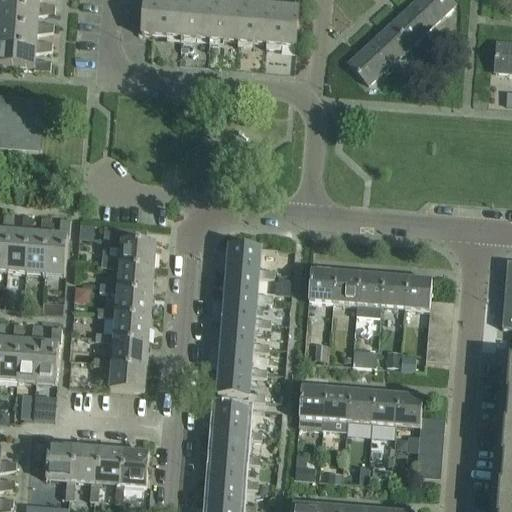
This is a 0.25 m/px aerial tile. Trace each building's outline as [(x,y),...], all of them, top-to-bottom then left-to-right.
[(0,0),(0,11),(38,15),(38,17),(53,16),(54,8),(38,7),(38,0),(0,0)] [(448,0),(421,0),(414,8),(435,28),(456,8),(448,0)] [(144,3),(141,38),(152,39),(159,39),(179,41),(181,41),(184,7),(180,6),(159,5),(157,4),(144,3)] [(184,7),(181,41),(209,44),(212,9),(210,9),(184,7)] [(392,28),(412,49),(435,28),(414,8),(392,28)] [(212,9),(209,44),(236,46),(238,46),(241,11),(238,11),(212,9)] [(0,11),(0,31),(36,34),(36,36),(52,35),(52,27),(37,26),(37,17),(38,17),(38,15),(0,11)] [(241,11),(238,46),(266,48),(268,14),(241,11)] [(268,14),(266,48),(295,51),(298,16),(268,14)] [(392,28),(370,48),(391,68),(412,49),(392,28)] [(0,31),(0,50),(35,53),(35,55),(50,54),(51,46),(35,45),(36,36),(36,34),(0,31)] [(495,75),(511,76),(511,47),(498,46),(495,75)] [(369,89),(391,68),(370,48),(349,67),(369,89)] [(0,69),(33,72),(33,74),(49,73),(49,65),(34,63),(34,55),(35,55),(35,53),(0,50),(0,69)] [(0,153),(41,156),(45,104),(0,100),(0,153)] [(0,276),(7,277),(10,235),(14,235),(13,235),(10,219),(3,218),(2,234),(0,234),(0,276)] [(10,235),(7,277),(26,279),(29,237),(32,237),(31,237),(30,221),(22,220),(21,236),(14,235),(10,235)] [(29,237),(26,279),(45,280),(48,238),(51,239),(52,239),(51,238),(48,222),(41,222),(39,237),(32,237),(29,237)] [(48,238),(45,280),(64,282),(68,240),(69,240),(67,224),(59,223),(58,239),(52,239),(51,239),(48,238)] [(104,231),(101,263),(120,265),(119,269),(155,273),(157,247),(146,246),(147,234),(104,231)] [(228,248),(226,273),(259,277),(259,282),(274,282),(274,274),(259,274),(261,251),(228,248)] [(118,273),(116,289),(118,289),(118,294),(153,297),(155,273),(119,269),(120,265),(101,263),(100,271),(118,273)] [(511,511),(511,265),(510,266),(507,265),(502,332),(511,332),(511,362),(509,362),(507,396),(509,396),(506,424),(505,424),(502,458),(504,459),(501,487),(500,487),(497,511),(511,511)] [(226,273),(224,300),(256,303),(257,306),(272,307),(273,299),(258,298),(259,282),(259,277),(226,273)] [(308,306),(332,308),(335,275),(310,274),(308,306)] [(335,275),(332,308),(356,310),(359,277),(335,275)] [(359,277),(356,310),(358,310),(357,320),(380,322),(381,312),(380,312),(382,279),(359,277)] [(382,279),(380,312),(381,312),(403,313),(406,281),(382,279)] [(431,283),(406,281),(403,313),(429,315),(430,305),(431,283)] [(116,297),(114,314),(116,314),(116,319),(151,322),(153,297),(118,294),(118,289),(116,289),(99,288),(99,296),(116,297)] [(6,300),(5,309),(13,310),(13,300),(6,300)] [(224,300),(222,323),(255,326),(255,331),(270,332),(270,324),(255,323),(257,307),(257,306),(256,303),(224,300)] [(430,305),(429,315),(453,317),(454,307),(430,305)] [(43,306),(42,317),(63,318),(64,308),(43,306)] [(114,322),(112,339),(114,339),(113,344),(149,347),(151,322),(116,319),(116,314),(114,314),(97,313),(97,321),(114,322)] [(429,315),(428,327),(452,329),(453,317),(429,315)] [(222,323),(220,349),(252,352),(253,356),(268,357),(269,349),(254,348),(255,331),(255,326),(222,323)] [(428,327),(427,340),(451,341),(452,329),(428,327)] [(2,344),(0,372),(0,385),(17,387),(19,367),(21,345),(24,345),(25,344),(22,329),(13,328),(12,343),(5,342),(5,344),(2,344)] [(19,367),(17,387),(36,388),(39,347),(43,347),(44,345),(41,331),(32,331),(31,344),(25,344),(24,345),(21,345),(19,367)] [(39,347),(36,388),(55,390),(59,346),(60,346),(61,333),(53,332),(52,346),(44,345),(43,347),(39,347)] [(112,347),(110,363),(112,363),(112,368),(147,371),(149,347),(113,344),(114,339),(112,339),(95,337),(95,346),(112,347)] [(427,340),(426,351),(450,353),(451,341),(427,340)] [(328,364),(329,349),(318,348),(317,364),(328,364)] [(220,349),(218,373),(252,376),(251,380),(266,381),(267,373),(252,372),(253,356),(252,352),(220,349)] [(426,351),(425,365),(449,366),(450,353),(426,351)] [(387,355),(386,370),(400,371),(400,356),(387,355)] [(402,358),(401,374),(415,375),(416,359),(402,358)] [(145,397),(147,371),(112,368),(112,363),(110,363),(93,362),(93,370),(110,372),(108,394),(145,397)] [(250,398),(251,380),(252,376),(218,373),(216,399),(247,401),(247,405),(264,406),(265,399),(250,398)] [(301,391),(298,433),(322,435),(325,393),(301,391)] [(325,393),(322,435),(346,436),(347,426),(349,395),(325,393)] [(349,395),(347,426),(371,428),(373,396),(349,395)] [(373,396),(371,428),(394,430),(397,398),(373,396)] [(22,397),(20,422),(32,423),(34,398),(22,397)] [(397,398),(394,430),(420,432),(421,421),(423,400),(397,398)] [(42,404),(40,424),(54,425),(56,405),(42,404)] [(215,410),(213,435),(246,437),(246,443),(261,444),(262,436),(247,435),(248,413),(215,410)] [(0,413),(0,426),(9,427),(9,419),(4,414),(0,413)] [(421,421),(420,432),(444,434),(445,423),(421,421)] [(419,440),(419,445),(443,447),(444,434),(420,432),(420,433),(419,440)] [(213,435),(211,461),(244,463),(244,468),(259,469),(260,461),(245,459),(246,443),(246,437),(213,435)] [(407,454),(418,455),(419,445),(419,440),(409,439),(407,454)] [(419,445),(418,455),(442,457),(443,447),(419,445)] [(50,485),(66,486),(71,487),(74,450),(48,448),(45,483),(41,483),(40,501),(48,502),(50,485)] [(71,487),(66,486),(64,503),(73,504),(74,487),(91,488),(95,488),(98,452),(74,450),(71,487)] [(0,451),(0,472),(0,473),(0,476),(15,474),(16,465),(1,464),(2,452),(0,451)] [(98,452),(95,488),(91,488),(89,506),(98,506),(99,489),(115,490),(120,491),(123,454),(98,452)] [(120,491),(115,490),(114,507),(122,508),(123,491),(146,493),(149,456),(123,454),(120,491)] [(418,455),(417,468),(441,469),(442,457),(418,455)] [(211,461),(209,488),(242,490),(242,493),(257,494),(258,485),(243,484),(244,468),(244,463),(211,461)] [(440,483),(441,469),(417,468),(415,481),(440,483)] [(314,485),(314,484),(315,472),(305,471),(295,471),(294,483),(314,485)] [(0,472),(0,494),(14,492),(14,484),(0,482),(0,478),(0,476),(0,473),(0,472)] [(372,472),(372,482),(385,483),(386,473),(372,472)] [(397,474),(396,485),(407,486),(408,475),(397,474)] [(329,476),(328,485),(342,487),(343,477),(329,476)] [(209,488),(207,511),(220,511),(255,511),(256,510),(241,509),(242,493),(242,490),(209,488)] [(0,511),(5,511),(12,511),(13,503),(0,502),(0,511)]
